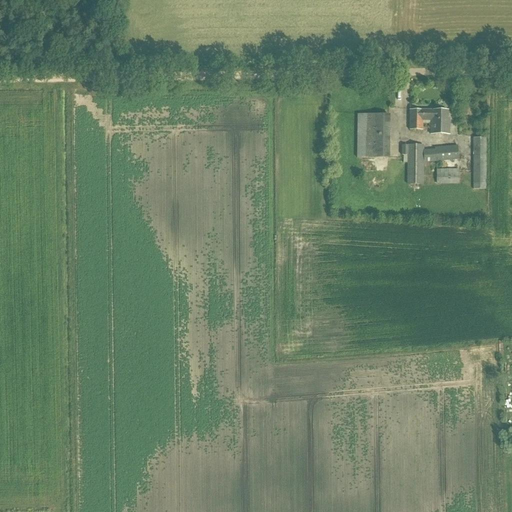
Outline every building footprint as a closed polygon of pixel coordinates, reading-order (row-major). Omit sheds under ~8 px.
[(430,135),(449,135),(449,118),(448,118),(448,111),(410,110),(409,130),(422,130),(423,120),(431,120),(430,135)] [(357,158),(388,158),(389,115),(358,115),(357,158)] [(473,138),(473,190),(485,190),(485,138),(473,138)] [(407,156),(407,185),(424,185),(424,163),(459,160),(458,146),(435,148),(435,149),(425,150),(424,146),(401,146),(401,156),(407,156)] [(393,169),(374,171),(375,180),(394,178),(393,169)] [(436,170),(436,185),(458,184),(458,170),(436,170)]
